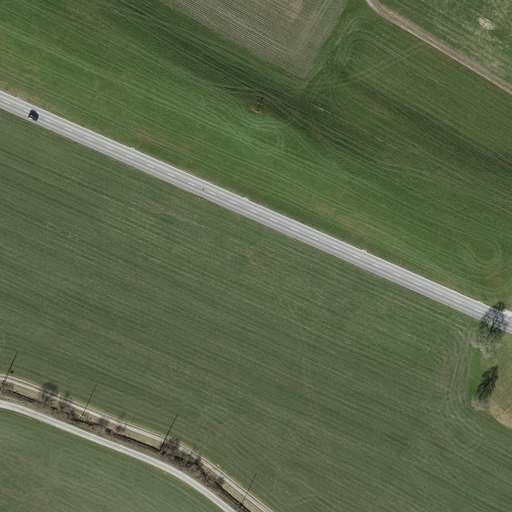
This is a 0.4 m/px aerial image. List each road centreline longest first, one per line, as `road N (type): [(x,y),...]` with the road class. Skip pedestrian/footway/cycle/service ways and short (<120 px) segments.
road 1 (tertiary): [(0,99),(511,326)]
road 2 (track): [(0,377),(176,445),(268,511)]
road 3 (track): [(230,511),(147,458),(0,404)]
road 4 (track): [(511,88),(374,0)]
